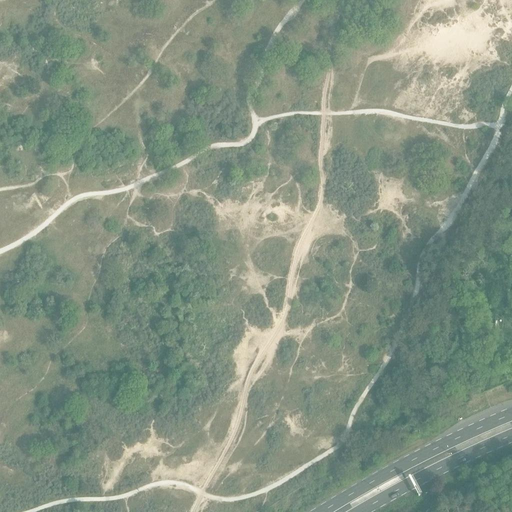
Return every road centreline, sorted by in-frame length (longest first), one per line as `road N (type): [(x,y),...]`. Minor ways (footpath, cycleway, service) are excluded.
road 1 (unknown): [(344,0),(330,35),(329,115),(314,213),(273,334),(194,511)]
road 2 (primary): [(511,416),(325,511)]
road 3 (primary): [(364,511),(511,437)]
